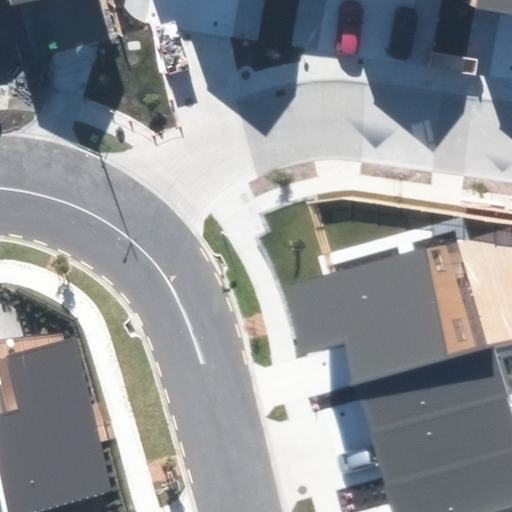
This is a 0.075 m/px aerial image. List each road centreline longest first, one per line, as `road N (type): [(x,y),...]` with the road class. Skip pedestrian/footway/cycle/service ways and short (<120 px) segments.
road 1 (residential): [(511,145),(276,118),(172,154),(127,232)]
road 2 (residential): [(247,511),(174,289),(127,232)]
road 3 (residential): [(127,232),(82,207),(0,187)]
